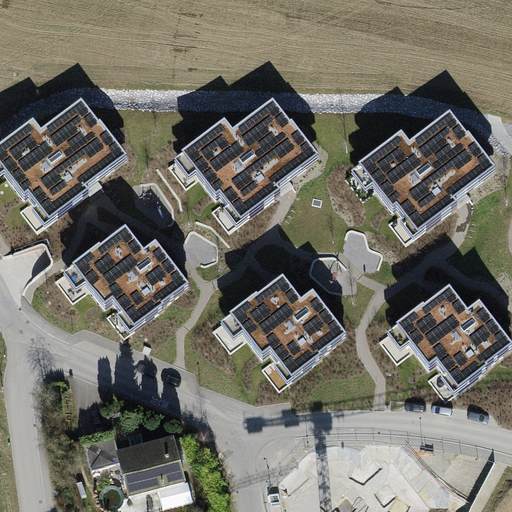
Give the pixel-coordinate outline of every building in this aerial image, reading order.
[(20,212),(37,235),(89,195),(86,191),(127,160),(100,125),(98,126),(81,104),(41,135),(33,125),(0,150),(0,186),(8,181),(24,201),(28,198),(32,203),(20,212)] [(169,169),(186,191),(200,181),(216,202),(220,199),(224,204),(212,213),(229,235),(281,196),(278,192),(319,160),(292,126),(290,127),(273,105),(233,136),(225,125),(169,169)] [(346,181),(363,203),(377,193),(393,214),(397,211),(401,216),(389,225),(406,247),(458,208),(455,204),(496,172),(469,138),(467,139),(450,117),(410,148),(402,137),(346,181)] [(99,249),(55,283),(73,306),(90,293),(105,312),(113,306),(117,311),(107,319),(124,342),(164,311),(163,309),(189,289),(155,246),(144,255),(126,231),(101,251),(99,249)] [(257,299),(213,333),(230,356),(248,342),(262,362),(270,356),(274,361),(262,371),(279,393),(322,360),(320,359),(346,339),(313,296),(301,305),(283,281),(258,300),(257,299)] [(424,310),(379,344),(397,367),(414,353),(429,372),(436,366),(441,372),(428,382),(446,404),(488,371),(487,370),(511,349),(511,348),(479,307),(468,316),(449,292),(425,311),(424,310)] [(184,483),(173,441),(145,448),(141,435),(128,438),(132,452),(118,456),(112,433),(83,441),(91,472),(105,469),(105,468),(120,464),(128,495),(162,486),(163,489),(184,483)] [(397,493),(372,464),(329,501),(325,496),(306,511),(391,511),(384,504),(397,493)]
